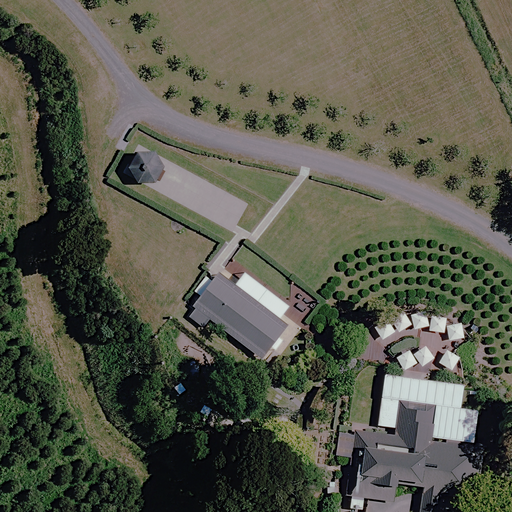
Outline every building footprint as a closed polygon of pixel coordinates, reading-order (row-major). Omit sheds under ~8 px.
[(164,162),(136,155),(129,184),(157,191),(164,162)] [(278,331),(211,280),(185,313),(252,364),(278,331)] [(429,317),(416,309),(406,324),(418,332),(429,317)] [(461,328),(446,322),(440,337),(455,343),(461,328)] [(458,359),(447,348),(435,360),(446,371),(458,359)] [(428,365),(426,350),(396,355),(399,370),(428,365)] [(458,389),(428,386),(426,402),(456,405),(458,389)] [(471,409),(455,408),(454,425),(470,426),(471,409)] [(425,415),(388,411),(385,441),(343,436),(335,503),(382,508),(384,488),(411,491),(408,511),(427,511),(429,500),(451,503),(454,481),(467,482),(470,453),(421,447),(425,415)]
